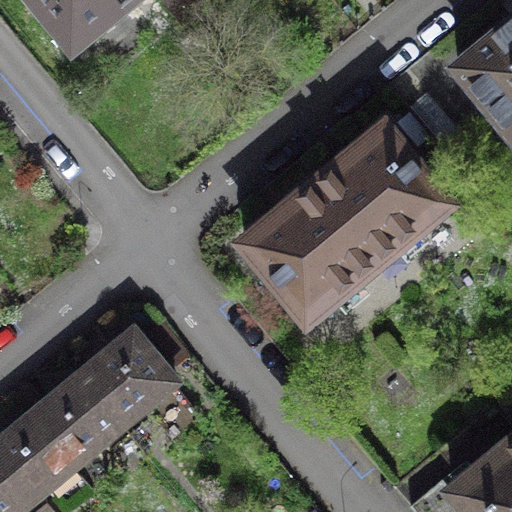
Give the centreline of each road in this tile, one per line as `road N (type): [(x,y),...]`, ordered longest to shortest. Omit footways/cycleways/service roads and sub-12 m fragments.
road 1 (residential): [(149,241),(443,0)]
road 2 (residential): [(149,241),(374,511)]
road 3 (residential): [(0,62),(149,241)]
road 4 (residential): [(0,364),(149,241)]
